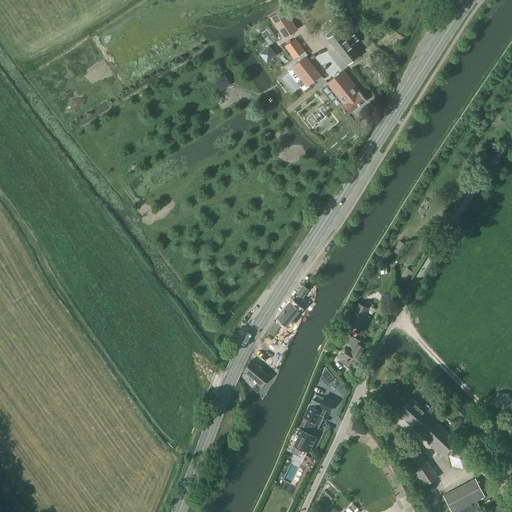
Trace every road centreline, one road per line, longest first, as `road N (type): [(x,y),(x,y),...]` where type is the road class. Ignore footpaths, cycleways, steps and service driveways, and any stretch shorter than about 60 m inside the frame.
road 1 (primary): [(177,511),(237,362),(429,50),(469,0)]
road 2 (unclassified): [(304,511),(420,270),(511,143)]
